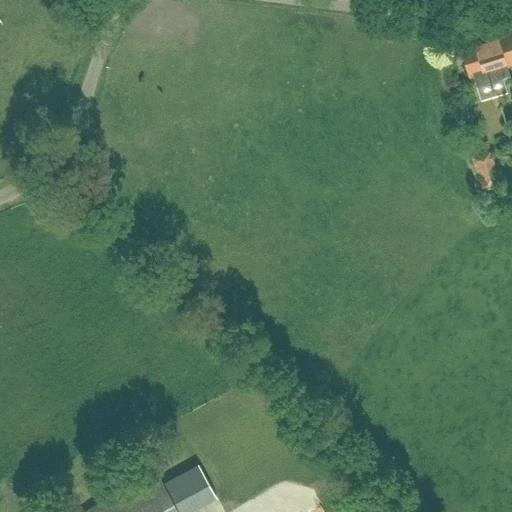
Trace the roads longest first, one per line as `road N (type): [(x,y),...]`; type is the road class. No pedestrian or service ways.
road 1 (unclassified): [(0,194),(42,167),(67,137),(128,0)]
road 2 (unclassified): [(315,0),(423,11),(499,0)]
